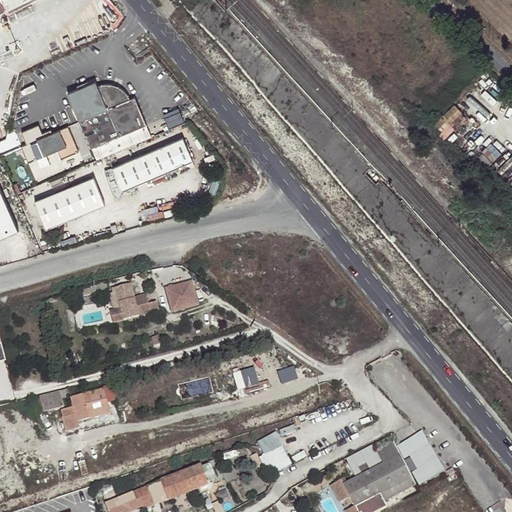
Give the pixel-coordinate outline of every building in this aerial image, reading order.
[(100,82),(68,94),(98,160),(153,137),(137,98),(118,86),(100,82)] [(456,107),(436,126),(442,133),(462,113),(456,107)] [(184,109),(169,114),(174,127),(188,122),(184,109)] [(22,146),(29,162),(58,150),(76,142),(68,126),(53,133),(44,136),(42,133),(39,124),(22,131),(27,144),(22,146)] [(186,137),(137,158),(153,179),(197,161),(186,137)] [(58,150),(62,159),(79,152),(76,142),(58,150)] [(153,179),(137,158),(115,167),(125,190),(153,179)] [(92,175),(38,201),(49,225),(103,200),(92,175)] [(150,313),(158,311),(156,302),(148,304),(147,298),(141,300),(140,297),(133,298),(130,284),(115,288),(123,320),(138,316),(138,313),(150,310),(150,313)] [(192,285),(167,291),(172,312),(197,306),(192,285)] [(108,403),(116,401),(111,385),(104,386),(105,389),(108,403)] [(70,389),(34,398),(38,413),(60,407),(64,406),(63,398),(71,396),(70,389)] [(63,418),(67,431),(80,428),(79,421),(111,413),(108,403),(105,389),(72,397),(76,414),(63,418)] [(270,474),(291,463),(275,431),(253,442),(270,474)] [(344,485),(358,511),(364,511),(415,485),(392,443),(376,452),(383,465),(344,485)] [(105,502),(109,511),(117,511),(141,504),(151,500),(154,506),(200,488),(202,492),(207,490),(208,491),(213,490),(213,487),(212,483),(210,483),(209,481),(214,479),(216,476),(211,465),(208,464),(200,467),(199,466),(149,486),(105,502)]
